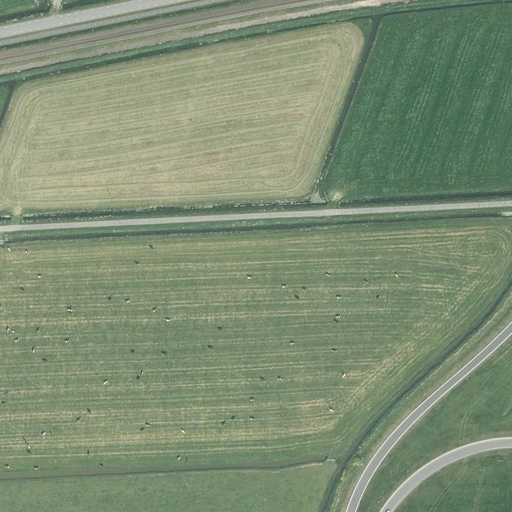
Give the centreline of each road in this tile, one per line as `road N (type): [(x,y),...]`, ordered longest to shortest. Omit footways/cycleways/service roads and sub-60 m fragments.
road 1 (track): [(0,228),(511,203)]
road 2 (trunk): [(511,328),(412,418),(373,466),(350,511)]
road 3 (tertiary): [(0,33),(166,0)]
road 4 (trunk): [(385,511),(436,462),(511,442)]
